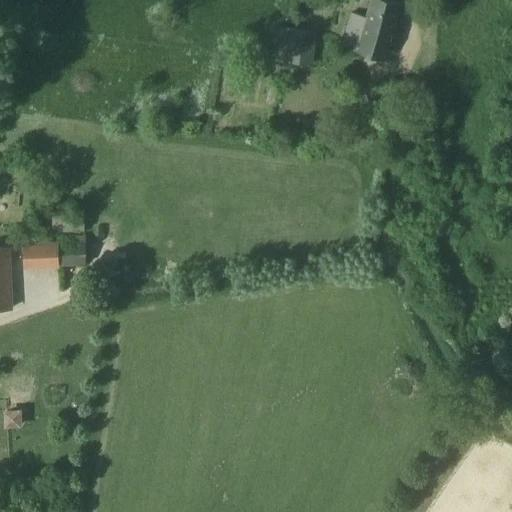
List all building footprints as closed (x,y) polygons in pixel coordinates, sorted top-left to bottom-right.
[(351,13),(341,47),(384,59),(388,45),(393,46),(397,32),(392,30),(400,3),(389,0),(371,0),(366,17),(351,13)] [(281,27),(277,60),(313,64),(316,31),(281,27)] [(414,82),(369,87),(371,108),(417,102),(414,82)] [(58,268),(57,245),(57,242),(24,243),(25,270),(58,268)] [(9,249),(0,249),(0,308),(11,308),(9,249)] [(25,408),(8,409),(9,425),(26,425),(25,408)]
